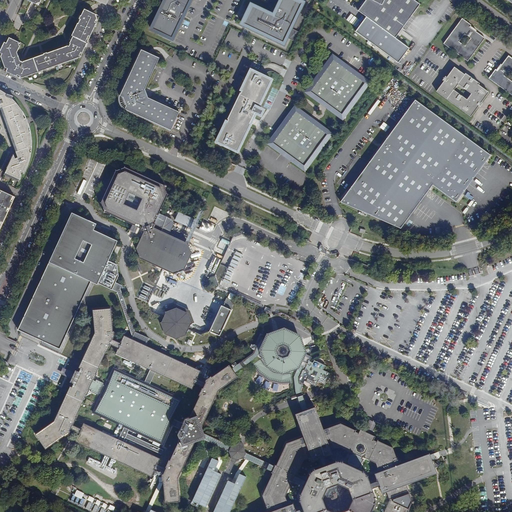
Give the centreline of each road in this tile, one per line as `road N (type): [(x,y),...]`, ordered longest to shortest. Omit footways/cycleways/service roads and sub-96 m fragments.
road 1 (unclassified): [(511,229),(454,251),(387,251),(95,126)]
road 2 (unclassified): [(0,307),(81,132)]
road 3 (residential): [(71,125),(0,285)]
road 4 (unknown): [(511,274),(463,385)]
